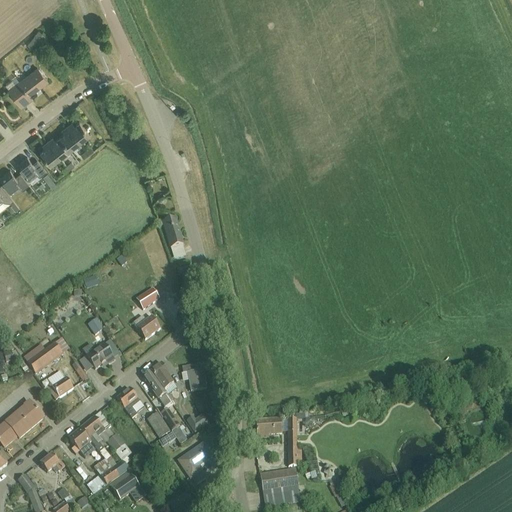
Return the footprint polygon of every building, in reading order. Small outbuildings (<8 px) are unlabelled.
[(27,45),(33,50),(38,44),(39,45),(45,37),(38,31),(27,45)] [(29,96),(48,82),(37,69),(9,91),(21,107),(32,99),(29,96)] [(69,130),(79,143),(89,135),(79,122),(69,130)] [(60,138),(70,150),(79,143),(69,130),(60,138)] [(50,146),(60,158),(70,150),(60,138),(50,146)] [(60,158),(50,146),(40,153),(50,166),(60,158)] [(40,178),(47,173),(37,161),(33,165),(27,158),(17,166),(30,182),(38,175),(40,178)] [(51,171),(45,175),(53,186),(59,182),(51,171)] [(22,192),(29,186),(20,174),(15,178),(10,172),(0,179),(12,195),(20,189),(22,192)] [(0,203),(3,202),(10,203),(11,206),(15,211),(19,208),(14,202),(1,185),(0,186),(0,203)] [(183,247),(182,244),(175,220),(163,223),(171,250),(183,247)] [(121,257),(117,261),(122,267),(127,264),(121,257)] [(177,269),(179,277),(190,273),(188,266),(177,269)] [(89,278),(83,280),(87,289),(92,287),(89,278)] [(153,291),(136,301),(143,311),(160,300),(153,291)] [(143,318),(134,324),(137,329),(145,341),(160,331),(152,319),(146,322),(143,318)] [(89,326),(95,336),(103,331),(97,321),(89,326)] [(3,348),(3,349),(4,354),(14,351),(13,347),(11,348),(10,344),(3,346),(3,348)] [(23,360),(35,376),(62,355),(54,345),(45,352),(41,347),(23,360)] [(91,345),(83,351),(87,358),(86,358),(94,369),(95,371),(107,363),(109,366),(115,362),(114,360),(109,352),(105,346),(96,352),(91,345)] [(4,355),(6,364),(20,360),(15,352),(4,355)] [(72,367),(84,383),(88,381),(76,364),(72,367)] [(150,373),(164,392),(173,385),(166,375),(168,373),(161,365),(150,373)] [(187,374),(191,393),(207,390),(203,371),(194,373),(192,367),(182,369),(184,375),(187,374)] [(164,392),(150,373),(143,378),(159,400),(165,408),(169,405),(170,407),(173,405),(164,392)] [(64,381),(60,374),(47,382),(50,387),(47,389),(56,402),(59,399),(60,400),(73,390),(66,380),(64,381)] [(129,390),(116,400),(132,421),(137,416),(136,415),(144,408),(129,390)] [(19,441),(43,421),(29,404),(25,408),(25,409),(0,430),(0,444),(5,450),(18,439),(19,441)] [(179,428),(168,412),(161,416),(172,432),(179,428)] [(111,428),(100,414),(94,419),(80,431),(91,445),(96,450),(100,455),(104,460),(105,461),(105,462),(120,478),(129,471),(121,462),(116,466),(100,444),(102,442),(99,439),(106,433),(105,432),(111,428)] [(158,415),(147,422),(160,439),(170,432),(158,415)] [(203,417),(190,426),(194,433),(208,424),(203,417)] [(269,439),(269,436),(282,435),(282,433),(288,433),(288,468),(297,468),(302,468),(302,450),(297,450),(296,419),(287,420),(287,421),(281,422),(281,421),(256,423),(257,440),(269,439)] [(91,445),(80,431),(68,440),(75,448),(72,451),(77,456),(82,452),(86,457),(94,451),(90,446),(91,445)] [(162,449),(176,440),(172,434),(158,443),(162,449)] [(117,436),(107,443),(122,463),(132,455),(117,436)] [(203,445),(178,463),(191,481),(201,473),(198,468),(212,459),(203,445)] [(311,449),(302,449),(304,456),(310,474),(308,474),(305,475),(306,480),(311,478),(313,482),(322,482),(321,478),(314,449),(311,449)] [(60,472),(65,468),(59,462),(58,463),(52,456),(40,466),(48,474),(56,468),(60,472)] [(153,456),(138,466),(140,469),(155,459),(153,456)] [(105,462),(105,461),(94,469),(99,477),(94,481),(95,482),(93,484),(98,490),(105,485),(107,487),(119,479),(120,478),(105,462)] [(175,471),(169,467),(165,472),(171,477),(175,471)] [(146,476),(143,472),(136,477),(139,481),(146,476)] [(295,472),(261,477),(264,501),(266,509),(300,504),(295,472)] [(129,473),(109,487),(120,502),(139,488),(129,473)] [(18,482),(27,495),(35,489),(25,477),(18,482)] [(333,482),(329,484),(330,487),(329,488),(335,499),(340,497),(345,507),(347,506),(342,496),(344,495),(338,483),(336,484),(335,482),(333,482)] [(136,495),(140,501),(149,495),(145,490),(136,495)] [(41,498),(42,502),(47,500),(45,496),(47,495),(46,491),(38,494),(39,499),(41,498)] [(167,505),(171,511),(189,511),(195,508),(185,495),(174,503),(173,501),(167,505)] [(69,511),(70,511),(69,510),(76,505),(71,497),(64,501),(66,504),(65,505),(55,511),(69,511)]
